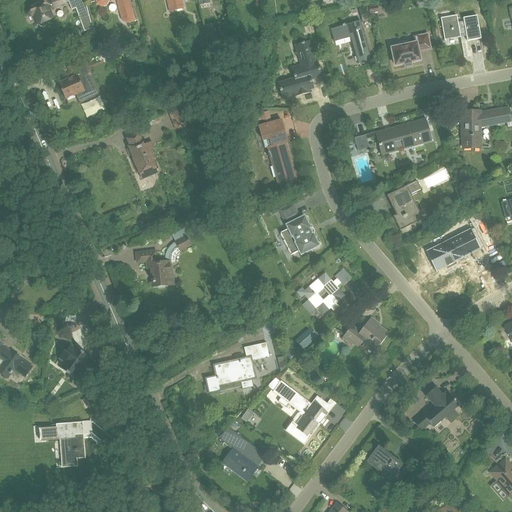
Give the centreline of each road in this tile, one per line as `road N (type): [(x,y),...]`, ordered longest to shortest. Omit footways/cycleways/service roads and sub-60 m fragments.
road 1 (tertiary): [(0,51),(187,484),(213,511)]
road 2 (residential): [(440,330),(335,205),(315,123),(432,86),(511,73)]
road 3 (unclassified): [(291,511),(440,330)]
